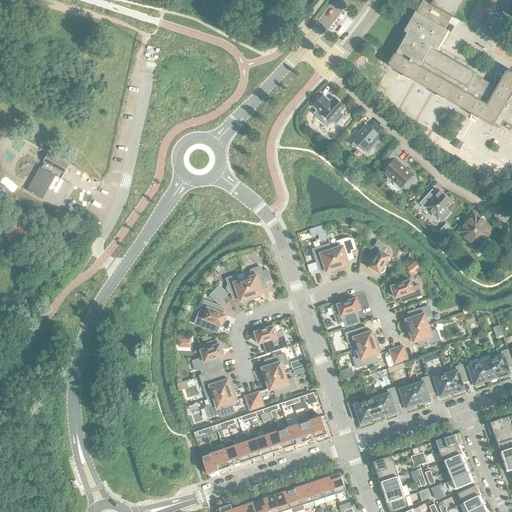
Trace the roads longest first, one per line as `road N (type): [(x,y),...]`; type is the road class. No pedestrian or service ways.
road 1 (tertiary): [(74,424),(75,372),(99,302),(187,177)]
road 2 (residential): [(511,218),(454,188),(325,68)]
road 3 (residential): [(184,501),(349,445)]
road 4 (residential): [(301,303),(266,216),(215,173)]
road 5 (residential): [(349,445),(301,303)]
road 6 (tertiary): [(301,51),(213,143)]
road 7 (residential): [(301,303),(358,284),(376,293),(390,334)]
road 8 (residential): [(349,445),(464,407)]
